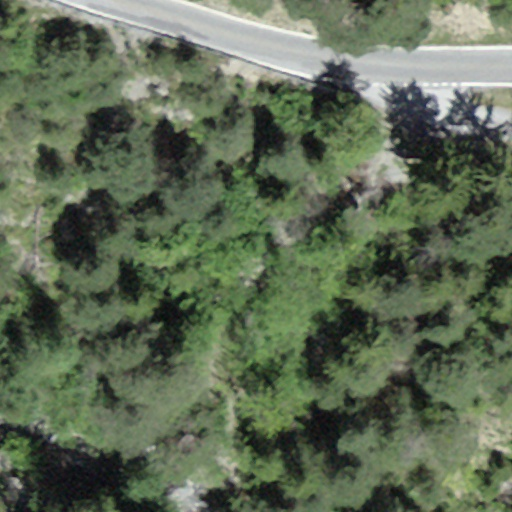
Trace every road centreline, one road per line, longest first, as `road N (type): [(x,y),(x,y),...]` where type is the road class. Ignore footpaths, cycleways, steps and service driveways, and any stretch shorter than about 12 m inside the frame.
road 1 (unclassified): [(113,0),(327,59),(511,66)]
road 2 (track): [(396,67),(421,99),(454,114),(511,122)]
